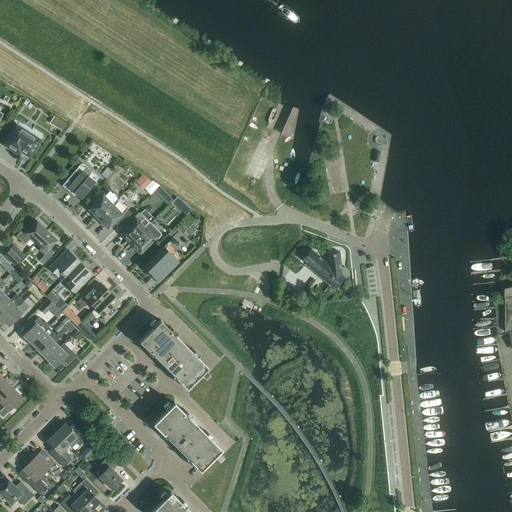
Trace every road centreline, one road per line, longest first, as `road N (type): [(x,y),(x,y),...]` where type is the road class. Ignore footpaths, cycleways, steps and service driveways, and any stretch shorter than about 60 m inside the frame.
road 1 (secondary): [(409,511),(381,247)]
road 2 (residential): [(381,247),(307,221),(232,223),(214,240),(220,265),(280,269)]
road 3 (residential): [(123,335),(152,306),(23,184)]
road 4 (residential): [(125,502),(163,455),(85,375)]
road 5 (residential): [(123,335),(229,443)]
